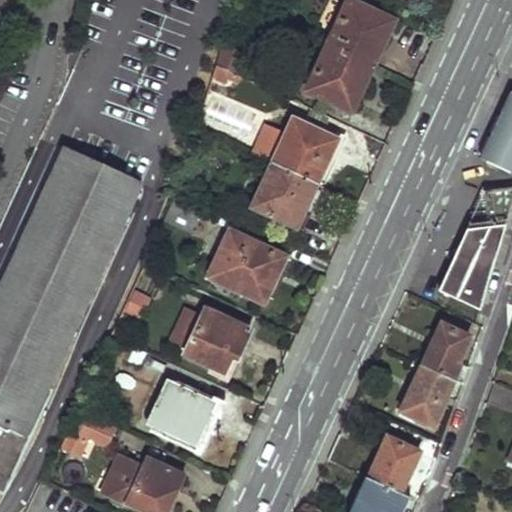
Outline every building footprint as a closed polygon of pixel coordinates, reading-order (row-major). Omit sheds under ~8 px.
[(348,0),(327,44),(373,64),(393,20),(351,0),(348,0)] [(306,88),(350,110),(373,64),(327,44),(306,88)] [(215,79),(234,81),(238,48),(219,46),(215,79)] [(511,174),(511,172),(511,95),(482,161),(511,174)] [(273,161),(319,182),(340,136),(294,114),(286,132),(268,122),(254,152),(273,161)] [(0,489),(5,492),(54,385),(49,383),(143,177),(136,174),(144,155),(107,139),(98,158),(67,143),(0,285),(0,489)] [(250,208),(296,230),(319,182),(273,161),(250,208)] [(479,310),(511,199),(511,189),(486,193),(489,229),(467,231),(471,263),(450,265),(438,290),(479,310)] [(489,229),(486,193),(467,231),(489,229)] [(171,218),(200,231),(210,209),(181,197),(171,218)] [(210,273),(265,298),(286,254),(231,229),(210,273)] [(471,263),(467,231),(450,265),(471,263)] [(132,289),(122,311),(141,320),(152,298),(132,289)] [(186,352),(230,372),(251,327),(207,307),(186,352)] [(457,361),(468,337),(441,324),(422,364),(454,379),(461,364),(457,361)] [(433,425),(454,379),(422,364),(401,410),(433,425)] [(152,425),(196,446),(217,401),(172,380),(152,425)] [(400,493),(419,452),(387,437),(369,478),(400,493)] [(116,481),(109,495),(145,511),(166,511),(183,476),(148,459),(144,466),(119,455),(112,471),(116,481)] [(116,481),(112,471),(103,493),(109,495),(116,481)] [(401,511),(408,497),(400,493),(369,478),(353,511),(392,511),(393,510),(397,511),(401,511)]
